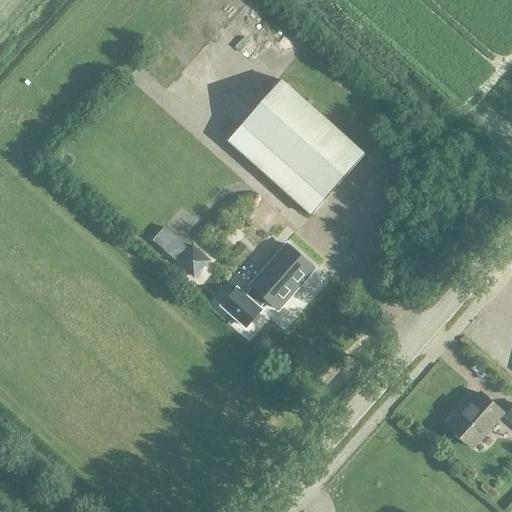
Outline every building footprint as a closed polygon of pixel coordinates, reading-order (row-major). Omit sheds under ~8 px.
[(311,216),(365,156),(282,81),(228,141),(311,216)] [(450,187),(441,197),(460,214),(469,203),(450,187)] [(314,269),(288,245),(251,287),(253,288),(245,297),(237,290),(222,306),(246,328),(261,311),(259,310),(267,301),(278,310),(314,269)] [(194,278),(209,261),(193,247),(178,263),(194,278)] [(312,296),(338,271),(327,260),(301,285),(312,296)] [(215,293),(221,300),(237,287),(231,280),(215,293)] [(472,448),(503,415),(480,394),(450,428),(472,448)]
